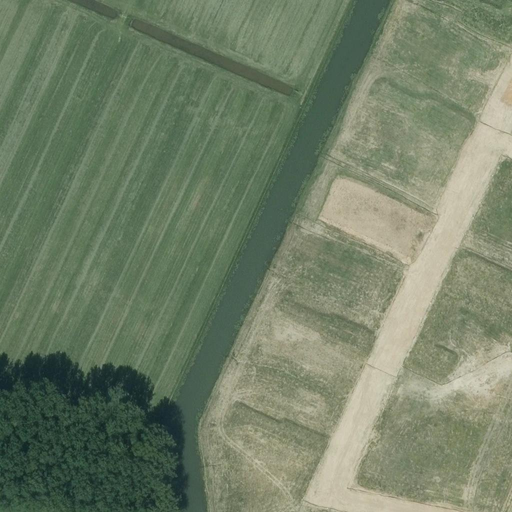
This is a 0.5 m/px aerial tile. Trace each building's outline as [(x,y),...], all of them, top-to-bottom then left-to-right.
[(511,158),(505,156),(501,164),(511,168),(511,158)] [(511,170),(500,165),(497,173),(511,180),(511,170)] [(511,182),(496,175),(492,183),(510,192),(511,188),(511,182)] [(491,185),(488,193),(506,202),(510,194),(491,185)] [(487,195),(483,203),(501,212),(505,204),(487,195)] [(475,222),(467,240),(475,244),(483,226),(475,222)] [(485,226),(477,245),(485,248),(493,230),(485,226)] [(495,231),(487,249),(495,253),(503,235),(495,231)] [(503,239),(495,257),(503,261),(511,242),(503,239)] [(462,282),(432,323),(450,336),(467,313),(511,345),(511,317),(462,282)] [(459,359),(422,441),(430,445),(426,454),(478,478),(511,403),(511,360),(476,344),(472,354),(447,342),(443,351),(459,359)] [(418,357),(414,366),(431,374),(435,365),(418,357)] [(414,366),(410,375),(427,383),(431,374),(414,366)] [(410,375),(406,384),(423,391),(427,383),(410,375)] [(406,384),(402,392),(420,400),(423,391),(406,384)] [(402,392),(398,401),(416,409),(420,400),(402,392)] [(398,401),(394,410),(412,418),(416,409),(398,401)] [(394,410),(390,419),(408,426),(412,418),(394,410)] [(390,419),(386,427),(404,435),(408,426),(390,419)] [(386,427),(382,436),(400,444),(404,435),(386,427)] [(382,436),(378,445),(396,453),(400,444),(382,436)] [(378,445),(374,454),(392,461),(396,453),(378,445)] [(374,454),(370,462),(388,470),(392,461),(374,454)] [(370,462),(366,471),(384,479),(388,470),(370,462)] [(366,471),(362,480),(380,488),(384,479),(366,471)] [(362,480),(358,489),(376,497),(380,488),(362,480)] [(410,483),(406,501),(416,503),(420,485),(410,483)] [(420,485),(416,503),(426,505),(430,487),(420,485)] [(430,487),(426,505),(435,507),(439,488),(430,487)] [(439,488),(435,507),(444,509),(448,490),(439,488)] [(448,490),(444,509),(454,511),(458,492),(448,490)] [(458,492),(454,511),(457,511),(463,511),(467,494),(458,492)] [(467,494),(463,511),(473,511),(477,496),(467,494)] [(477,496),(473,511),(483,511),(486,498),(477,496)] [(511,502),(506,500),(503,507),(511,511),(511,502)]
